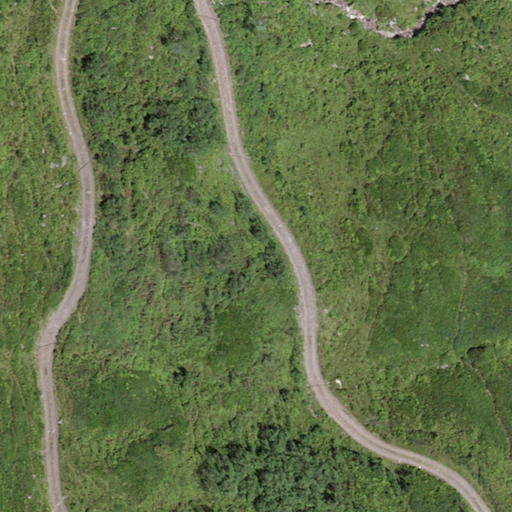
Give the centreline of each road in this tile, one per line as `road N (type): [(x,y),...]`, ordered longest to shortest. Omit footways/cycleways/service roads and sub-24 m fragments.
road 1 (track): [(481,511),(443,472),(346,426),(312,378),(301,277),(235,143),(198,0)]
road 2 (track): [(70,0),(63,90),(87,195),(76,285),(45,341),(59,511)]
